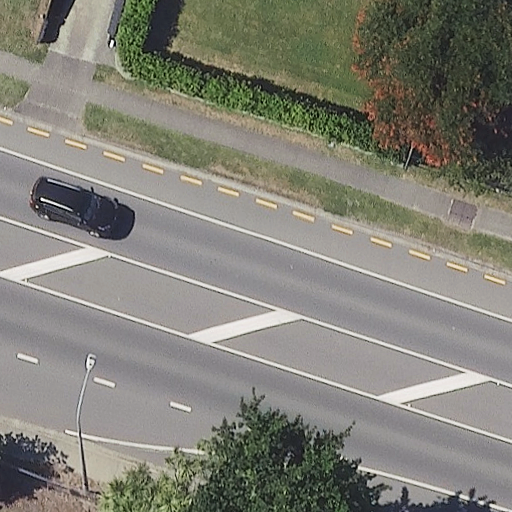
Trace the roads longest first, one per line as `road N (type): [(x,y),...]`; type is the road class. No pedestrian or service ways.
road 1 (primary): [(0,251),(397,385)]
road 2 (primary): [(397,385),(57,395),(0,380)]
road 3 (primary): [(397,385),(511,421)]
